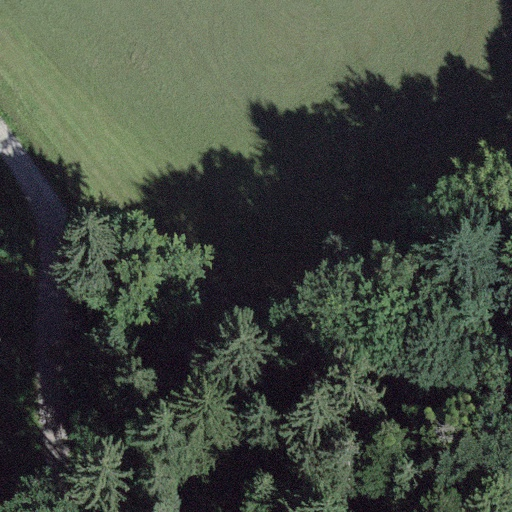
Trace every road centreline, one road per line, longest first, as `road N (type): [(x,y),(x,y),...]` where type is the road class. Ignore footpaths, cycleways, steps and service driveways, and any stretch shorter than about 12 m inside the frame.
road 1 (track): [(0,127),(108,244),(193,320),(372,448),(492,511)]
road 2 (track): [(83,511),(80,269),(108,244)]
